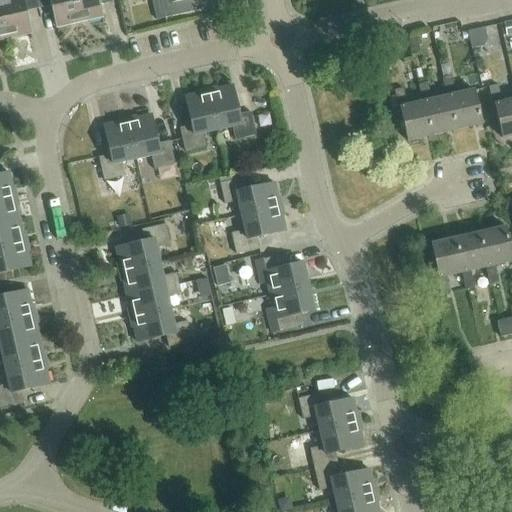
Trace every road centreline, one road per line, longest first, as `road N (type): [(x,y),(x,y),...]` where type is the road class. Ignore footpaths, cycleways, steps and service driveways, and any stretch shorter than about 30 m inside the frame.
road 1 (residential): [(23,485),(80,398),(86,343),(36,113)]
road 2 (residential): [(36,113),(50,91),(279,34)]
road 3 (residential): [(343,247),(316,198),(279,34)]
road 4 (residential): [(391,442),(343,247)]
road 5 (residential): [(279,34),(411,0)]
road 6 (residential): [(343,247),(404,202),(452,183)]
road 7 (residential): [(391,442),(511,416)]
